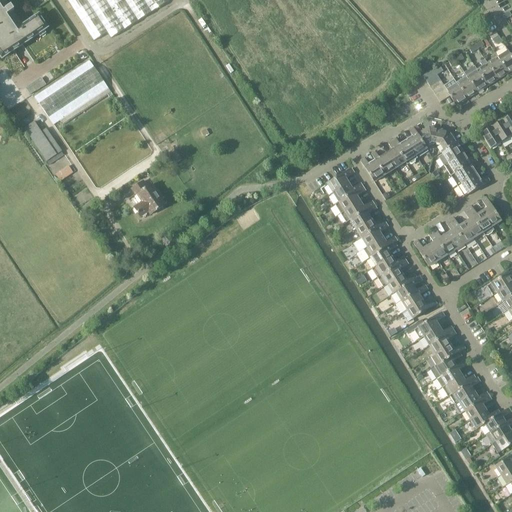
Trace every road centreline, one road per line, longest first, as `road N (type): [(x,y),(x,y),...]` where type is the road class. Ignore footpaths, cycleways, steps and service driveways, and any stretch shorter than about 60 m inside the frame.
road 1 (residential): [(511,402),(475,362),(441,293)]
road 2 (residential): [(352,156),(423,112),(461,118)]
